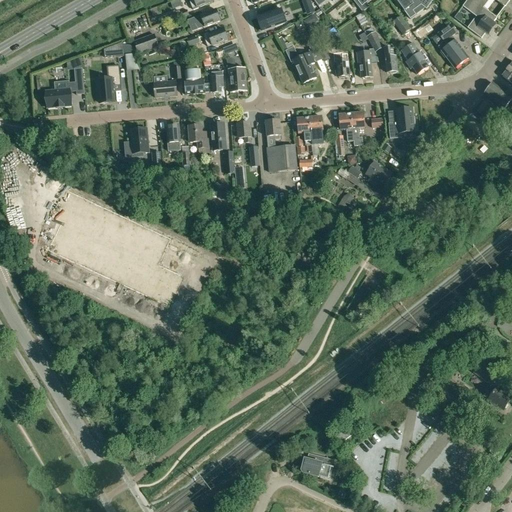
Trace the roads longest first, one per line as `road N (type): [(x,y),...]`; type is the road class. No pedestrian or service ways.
road 1 (residential): [(270,105),(478,85)]
road 2 (residential): [(478,85),(359,256)]
road 3 (residential): [(74,120),(270,105)]
